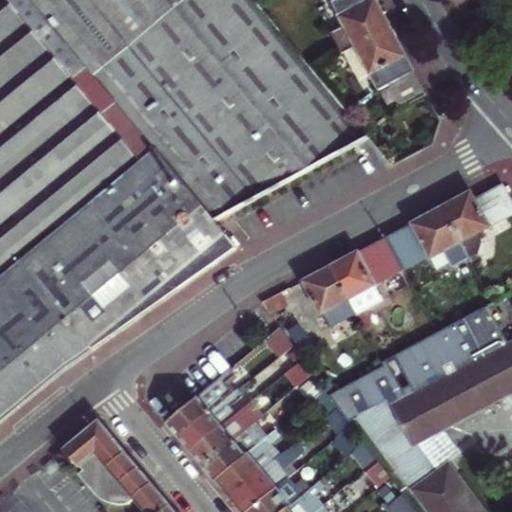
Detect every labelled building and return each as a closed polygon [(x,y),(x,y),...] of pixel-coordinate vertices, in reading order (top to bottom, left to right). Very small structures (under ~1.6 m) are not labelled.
[(0,0),(0,425),(58,378),(239,250),(215,221),(373,135),(256,0),(0,0)] [(329,24),(344,51),(358,44),(393,24),(382,4),(379,0),(334,0),(343,16),(329,24)] [(403,106),(430,90),(410,55),(393,24),(358,44),(381,87),(390,82),(403,106)] [(511,197),(504,184),(481,199),(476,190),(464,196),(448,204),(466,240),(476,259),(481,256),(484,242),(479,233),(511,215),(511,197)] [(421,218),(392,233),(410,269),(466,240),(448,204),(421,218)] [(385,282),(410,269),(392,233),(363,248),(348,256),(335,263),(362,312),(392,296),(385,282)] [(309,277),(328,312),(330,311),(338,325),(362,312),(335,263),(323,270),(309,277)] [(286,303),(279,293),(274,295),(267,309),(271,315),(286,303)] [(349,420),(362,413),(437,511),(492,511),(453,458),(465,449),(450,425),(511,391),(511,340),(505,344),(487,308),(469,317),(330,396),(339,408),(349,420)] [(294,347),(302,357),(316,347),(300,325),(285,335),(294,347)] [(293,367),(303,358),(302,357),(294,347),(283,356),(293,367)] [(303,358),(293,367),(287,372),(300,387),(315,375),(303,358)] [(315,375),(300,387),(312,402),(327,391),(315,375)] [(225,400),(213,386),(171,422),(177,430),(182,436),(225,400)] [(225,400),(182,436),(188,443),(194,450),(237,414),(238,412),(233,406),(246,395),(240,387),(225,400)] [(330,396),(327,391),(312,402),(326,419),(339,408),(330,396)] [(237,414),(194,450),(201,458),(206,465),(249,429),(237,414)] [(101,418),(65,448),(80,466),(77,469),(85,479),(96,493),(100,495),(106,498),(117,501),(122,502),(132,501),(136,498),(147,511),(180,511),(179,511),(101,418)] [(249,429),(206,465),(213,473),(219,480),(262,444),(249,429)] [(352,455),(363,445),(349,429),(338,438),(352,455)] [(295,435),(285,444),(290,449),(300,440),(295,435)] [(305,445),(300,440),(290,449),(294,455),(305,445)] [(264,443),(262,444),(219,480),(228,490),(233,497),(282,456),(277,450),(273,453),(264,443)] [(287,461),(282,456),(233,497),(241,506),(245,511),(250,511),(293,477),(283,465),(287,461)] [(301,487),(293,477),(250,511),(285,511),(306,494),(318,484),(313,477),(301,487)] [(306,494),(285,511),(319,511),(324,507),(317,498),(326,490),(320,482),(318,484),(306,494)] [(387,511),(416,511),(404,496),(387,511)]
